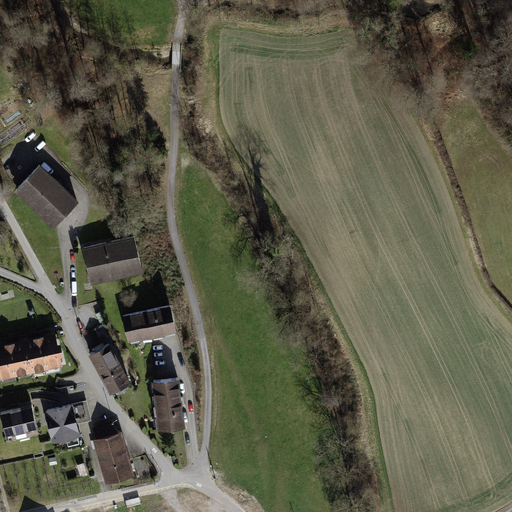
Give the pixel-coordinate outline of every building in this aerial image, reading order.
[(39,164),(19,186),(26,193),(23,196),(30,203),(33,200),(56,222),(77,200),(39,164)] [(134,236),(84,248),(91,277),(101,275),(101,279),(111,276),(110,273),(141,265),(134,236)] [(170,305),(124,316),(129,339),(176,328),(170,305)] [(57,343),(55,334),(44,337),(44,335),(38,336),(45,365),(61,362),(59,353),(58,353),(55,344),(57,343)] [(45,365),(38,336),(33,337),(34,339),(15,343),(15,341),(10,342),(16,371),(18,371),(19,372),(29,370),(28,369),(33,368),(33,370),(43,367),(43,366),(45,365)] [(16,371),(10,342),(5,343),(5,345),(0,346),(0,373),(0,375),(16,371)] [(111,391),(130,381),(108,343),(90,353),(111,391)] [(177,377),(154,380),(160,427),(183,424),(177,377)] [(47,410),(54,439),(78,433),(76,422),(91,419),(86,400),(47,410)] [(32,404),(1,412),(6,434),(37,426),(32,404)] [(116,421),(93,427),(97,438),(119,432),(116,421)] [(119,432),(97,438),(108,479),(131,472),(119,432)]
